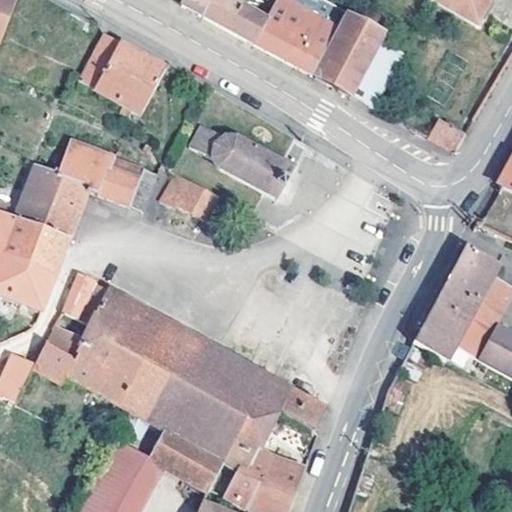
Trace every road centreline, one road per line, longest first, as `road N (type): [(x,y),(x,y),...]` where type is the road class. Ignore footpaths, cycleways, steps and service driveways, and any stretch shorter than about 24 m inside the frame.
road 1 (residential): [(314,511),(384,333),(432,237),(441,186)]
road 2 (residential): [(117,0),(373,151)]
road 3 (residential): [(373,151),(340,218),(320,237),(233,261),(138,251)]
